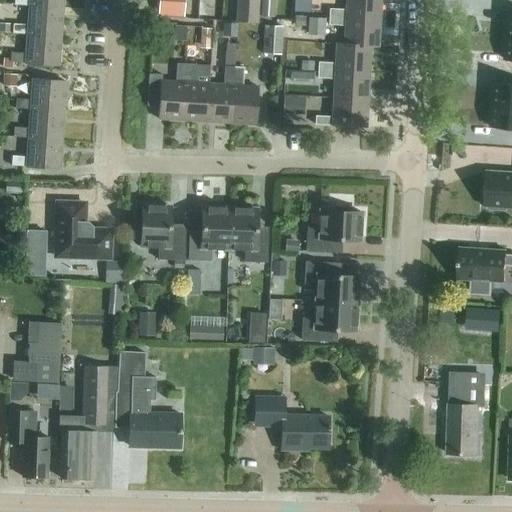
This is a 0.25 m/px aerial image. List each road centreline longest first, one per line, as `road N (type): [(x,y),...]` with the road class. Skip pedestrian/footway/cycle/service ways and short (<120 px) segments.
road 1 (residential): [(413,163),(108,161),(112,0)]
road 2 (residential): [(393,511),(413,163)]
road 3 (tertiary): [(309,511),(0,503)]
road 4 (residential): [(422,0),(413,163)]
